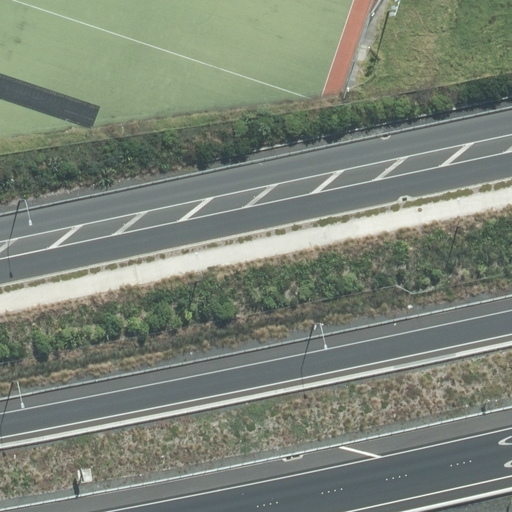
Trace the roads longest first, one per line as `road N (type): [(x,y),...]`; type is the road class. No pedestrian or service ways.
road 1 (secondary): [(0,249),(511,141)]
road 2 (motorway): [(0,424),(511,322)]
road 3 (motorway): [(226,511),(511,453)]
